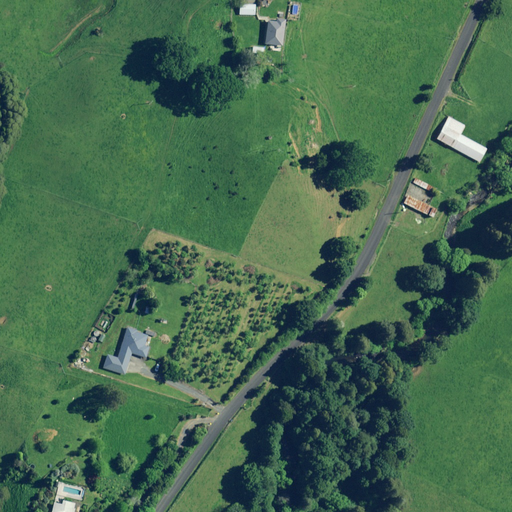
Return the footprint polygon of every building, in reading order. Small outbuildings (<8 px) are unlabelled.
[(256,4),(240,4),(239,16),(256,16),(256,4)] [(285,19),(268,17),(265,44),(282,46),(285,19)] [(448,115),(435,139),(479,163),(487,148),(461,135),(467,125),(448,115)] [(415,178),(413,183),(426,189),(428,185),(415,178)] [(434,210),(408,196),(403,204),(430,218),(434,210)] [(154,335),(127,327),(118,358),(105,354),(101,367),(125,374),(131,354),(147,359),(154,335)] [(79,511),(81,506),(56,500),(53,511),(79,511)]
